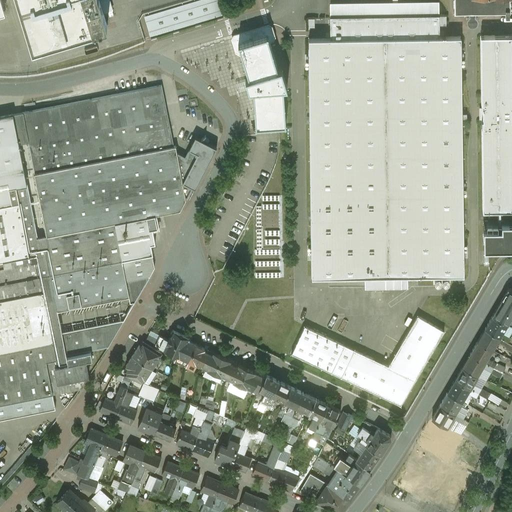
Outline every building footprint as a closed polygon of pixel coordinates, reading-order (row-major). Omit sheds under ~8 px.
[(17,0),(32,49),(94,31),(94,30),(107,26),(103,12),(112,10),(109,0),(17,0)] [(217,0),(200,0),(144,17),(150,37),(222,15),(217,0)] [(511,0),(454,0),(454,11),(469,11),(470,15),(468,16),(467,17),(467,18),(467,19),(467,21),(468,22),(468,23),(469,24),(470,24),(471,25),(472,25),(473,25),(475,24),(476,23),(477,22),(477,21),(477,20),(477,19),(477,18),(477,17),(476,16),(474,14),(475,11),(505,11),(505,15),(509,15),(509,11),(511,10),(511,0)] [(439,15),(330,16),(330,38),(309,39),(312,277),(464,275),(461,37),(439,37),(439,15)] [(267,35),(249,40),(248,37),(245,36),(236,38),(235,42),(237,49),(241,51),(249,78),(245,79),(249,91),(253,90),(256,126),(286,124),(283,88),(287,88),(282,68),(278,70),(267,35)] [(511,35),(481,36),(483,211),(511,210),(511,35)] [(162,85),(22,113),(48,245),(47,256),(57,312),(129,297),(130,303),(135,302),(150,276),(126,281),(122,260),(152,255),(150,245),(155,244),(152,230),(158,228),(155,216),(180,211),(186,199),(177,153),(176,146),(174,146),(164,94),(162,85)] [(46,361),(56,359),(36,255),(37,248),(13,115),(0,117),(0,403),(52,393),(46,361)] [(195,137),(185,157),(177,153),(186,199),(192,187),(195,189),(216,148),(195,137)] [(264,253),(276,253),(276,235),(277,235),(277,223),(278,223),(278,216),(283,216),(283,211),(279,211),(279,203),(265,203),(265,216),(275,216),(275,220),(268,220),(268,227),(264,227),(264,253)] [(511,221),(501,221),(501,227),(483,227),(483,247),(511,246),(511,221)] [(152,255),(122,260),(126,281),(150,276),(154,267),(152,255)] [(511,289),(508,290),(492,316),(504,323),(506,320),(504,319),(505,316),(511,320),(511,317),(511,289)] [(384,364),(305,326),(292,353),(292,354),(400,405),(401,405),(444,331),(418,316),(417,316),(389,364),(390,364),(388,366),(384,364)] [(504,323),(492,316),(484,329),(500,338),(502,334),(507,325),(504,323)] [(123,322),(62,334),(66,356),(108,347),(123,322)] [(500,338),(484,329),(477,343),(492,351),(497,342),(500,338)] [(185,336),(173,330),(168,340),(164,349),(176,355),(184,339),(185,336)] [(510,339),(502,334),(500,338),(509,343),(511,339),(510,339)] [(158,340),(149,335),(146,340),(155,345),(158,340)] [(168,340),(160,336),(158,340),(155,345),(164,349),(168,340)] [(509,343),(500,338),(497,342),(504,347),(506,348),(509,343)] [(198,345),(184,339),(176,355),(178,356),(175,361),(186,366),(190,362),(198,345)] [(161,353),(143,342),(141,346),(140,345),(133,356),(152,368),(157,370),(164,359),(159,356),(161,353)] [(492,351),(477,343),(469,355),(485,364),(487,360),(492,351)] [(511,344),(509,343),(506,348),(504,347),(503,349),(511,352),(511,344)] [(210,351),(198,345),(190,362),(203,367),(210,351)] [(224,358),(210,351),(203,367),(216,374),(224,358)] [(91,352),(67,357),(68,365),(86,361),(92,360),(91,352)] [(485,364),(469,355),(462,368),(477,376),(482,369),(485,364)] [(152,368),(133,356),(126,366),(127,367),(124,371),(126,372),(126,374),(133,377),(144,382),(152,368)] [(236,363),(224,358),(216,374),(228,379),(236,363)] [(495,364),(487,360),(485,364),(493,368),(495,364)] [(68,365),(55,367),(58,382),(88,376),(89,376),(86,361),(68,365)] [(248,369),(236,363),(228,379),(239,385),(248,369)] [(493,368),(485,364),(482,369),(491,373),(493,368)] [(477,376),(462,368),(454,381),(470,389),(472,385),(477,376)] [(260,375),(248,369),(239,385),(253,391),(254,389),(260,375)] [(126,374),(122,372),(119,378),(126,381),(123,387),(127,389),(133,377),(126,374)] [(260,375),(254,389),(259,392),(260,389),(265,377),(260,375)] [(279,381),(267,375),(265,377),(260,389),(266,392),(272,395),(279,381)] [(88,376),(58,382),(60,392),(80,388),(89,376),(88,376)] [(292,387),(279,381),(272,395),(278,398),(285,401),(292,387)] [(470,389),(454,381),(446,394),(462,402),(467,394),(470,389)] [(159,388),(152,385),(146,399),(153,402),(159,388)] [(480,390),(472,385),(470,389),(478,394),(480,390)] [(123,387),(121,386),(115,401),(122,403),(124,397),(128,389),(127,389),(123,387)] [(304,392),(292,387),(285,401),(290,404),(297,407),(304,392)] [(483,388),(481,392),(489,396),(491,392),(483,388)] [(478,394),(470,389),(467,394),(476,399),(478,394)] [(272,395),(266,392),(260,404),(262,405),(267,407),(272,395)] [(316,398),(304,392),(297,407),(303,410),(309,413),(316,398)] [(489,399),(499,404),(502,398),(492,392),(489,399)] [(52,393),(0,403),(0,420),(55,408),(52,393)] [(462,402),(446,394),(439,406),(455,415),(458,410),(462,402)] [(204,395),(202,407),(214,409),(216,397),(204,395)] [(272,395),(267,407),(269,408),(269,409),(272,410),(278,398),(272,395)] [(115,401),(106,397),(100,411),(116,417),(122,403),(115,401)] [(130,400),(124,397),(122,403),(128,406),(130,400)] [(190,401),(181,397),(179,401),(189,405),(190,401)] [(328,404),(316,398),(309,413),(314,415),(321,419),(328,404)] [(128,406),(122,403),(116,417),(131,423),(137,410),(128,406)] [(176,408),(167,404),(162,415),(160,419),(167,422),(169,417),(171,418),(176,408)] [(297,407),(290,404),(286,413),(293,416),(297,407)] [(341,410),(328,404),(321,419),(334,425),(341,410)] [(455,415),(439,406),(431,419),(447,428),(452,420),(453,419),(455,415)] [(297,407),(293,416),(299,419),(303,410),(297,407)] [(150,410),(146,408),(138,427),(154,433),(160,419),(162,415),(155,412),(155,411),(151,409),(150,410)] [(466,415),(458,410),(455,415),(463,419),(466,415)] [(351,415),(343,411),(336,424),(344,430),(351,415)] [(321,419),(314,415),(309,427),(316,430),(321,419)] [(463,419),(455,415),(453,419),(461,423),(463,419)] [(167,422),(160,419),(154,433),(170,440),(176,426),(167,422)] [(197,424),(196,424),(195,426),(194,425),(191,433),(198,436),(205,421),(199,419),(197,424)] [(334,425),(321,419),(316,430),(323,434),(328,436),(334,425)] [(447,428),(431,419),(419,440),(431,445),(433,441),(437,442),(440,441),(443,436),(447,428)] [(205,421),(198,436),(205,439),(211,424),(205,421)] [(378,428),(365,422),(362,427),(371,432),(373,434),(378,428)] [(257,430),(247,426),(245,431),(254,435),(257,430)] [(245,431),(235,427),(228,443),(230,444),(229,449),(236,452),(240,444),(245,431)] [(371,432),(362,427),(357,434),(366,439),(371,432)] [(373,434),(371,432),(366,439),(368,441),(366,444),(380,454),(391,439),(390,436),(378,428),(373,434)] [(458,434),(447,428),(443,436),(453,442),(458,434)] [(107,435),(91,429),(86,442),(95,446),(101,449),(107,435)] [(191,433),(183,430),(177,443),(193,449),(198,436),(191,433)] [(266,433),(257,430),(254,435),(254,437),(262,441),(266,433)] [(323,434),(316,430),(312,439),(318,441),(320,437),(322,436),(323,434)] [(294,442),(298,436),(290,432),(287,438),(294,442)] [(122,442),(107,435),(101,449),(108,452),(116,455),(122,442)] [(205,439),(198,436),(193,449),(208,456),(214,442),(205,439)] [(284,442),(277,439),(267,462),(267,463),(267,464),(274,467),(280,452),(284,442)] [(366,444),(360,440),(355,448),(360,452),(366,444)] [(284,442),(280,452),(287,455),(292,445),(284,442)] [(416,443),(404,465),(462,495),(473,474),(416,443)] [(245,447),(240,444),(236,452),(242,454),(245,447)] [(380,454),(366,444),(360,452),(356,458),(371,468),(380,454)] [(146,451),(130,445),(124,458),(131,461),(140,465),(146,451)] [(229,449),(220,445),(215,458),(231,465),(236,452),(229,449)] [(85,460),(83,465),(71,459),(65,469),(88,478),(93,468),(94,464),(101,449),(95,446),(92,453),(91,453),(88,462),(85,460)] [(108,452),(101,449),(94,464),(101,467),(108,452)] [(161,457),(146,451),(140,465),(146,468),(155,471),(161,457)] [(242,454),(236,452),(231,465),(245,471),(251,458),(242,454)] [(287,455),(280,452),(274,467),(281,470),(287,455)] [(344,460),(340,456),(333,466),(338,469),(345,473),(356,458),(349,453),(344,460)] [(333,466),(318,457),(312,466),(332,476),(338,469),(333,466)] [(371,468),(356,458),(345,473),(360,483),(371,468)] [(125,463),(119,460),(115,470),(121,472),(125,463)] [(140,465),(131,461),(128,468),(130,469),(129,469),(136,472),(140,465)] [(185,467),(168,461),(163,474),(171,478),(179,481),(185,467)] [(267,464),(258,461),(253,474),(268,481),(274,467),(267,464)] [(146,468),(140,465),(136,472),(143,475),(146,468)] [(127,467),(118,488),(128,492),(136,472),(129,469),(130,469),(128,468),(127,467)] [(200,474),(185,467),(179,481),(183,483),(194,487),(200,474)] [(281,470),(274,467),(268,481),(290,490),(299,478),(299,477),(299,478),(281,470)] [(101,471),(93,468),(88,478),(97,481),(101,471)] [(338,469),(332,476),(332,477),(335,479),(331,485),(328,483),(350,499),(360,483),(345,473),(338,469)] [(136,472),(128,492),(132,493),(135,486),(139,488),(141,483),(139,482),(143,475),(136,472)] [(328,483),(310,474),(300,492),(307,496),(312,487),(318,490),(317,493),(320,495),(328,483)] [(150,475),(145,487),(152,490),(157,478),(150,475)] [(98,481),(83,476),(81,480),(79,487),(94,492),(98,481)] [(222,483),(207,477),(201,491),(210,494),(216,497),(222,483)] [(163,481),(157,478),(152,490),(150,493),(157,496),(163,481)] [(171,478),(165,492),(172,495),(179,481),(171,478)] [(183,483),(179,481),(172,495),(179,498),(182,490),(180,489),(183,483)] [(238,490),(222,483),(216,497),(223,500),(232,504),(238,490)] [(350,499),(328,483),(320,495),(316,501),(337,510),(343,508),(350,499)] [(72,511),(82,501),(69,489),(57,502),(67,511),(72,511)] [(113,501),(100,489),(92,498),(104,508),(106,510),(113,501)] [(196,492),(191,490),(186,501),(191,503),(196,492)] [(255,511),(262,500),(245,493),(239,507),(248,510),(252,511),(255,511)] [(216,497),(210,494),(205,505),(207,506),(212,508),(213,505),(216,497)] [(223,500),(216,497),(213,505),(220,508),(223,500)] [(100,511),(104,508),(92,498),(87,503),(94,509),(96,511),(100,511)] [(274,511),(277,506),(262,500),(255,511),(274,511)] [(82,501),(72,511),(91,511),(94,509),(87,503),(86,505),(82,501)]
